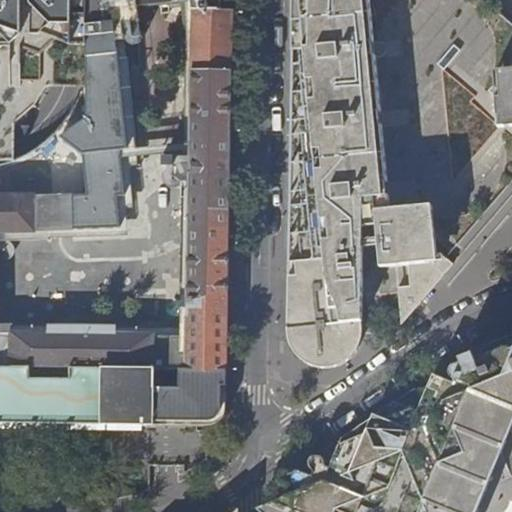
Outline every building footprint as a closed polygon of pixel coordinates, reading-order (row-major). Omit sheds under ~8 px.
[(227,371),(227,355),(227,317),(228,261),(230,132),(231,38),(232,11),(221,11),(220,0),(88,0),(87,58),(118,55),(117,35),(116,26),(115,12),(173,7),(183,7),(192,6),(192,10),(190,10),(190,12),(192,12),(192,31),(190,31),(190,33),(192,33),(191,50),(189,50),(189,53),(191,53),(192,70),(189,71),(189,73),(191,74),(190,137),(187,342),(153,342),(152,337),(0,334),(0,231),(72,230),(72,194),(35,194),(0,195),(0,368),(57,369),(227,371)] [(3,0),(1,68),(4,68),(4,95),(10,88),(14,77),(16,66),(18,0),(3,0)] [(369,56),(368,42),(370,41),(366,0),(290,0),(290,87),(289,201),(288,261),(288,270),(287,298),(287,331),(287,339),(293,352),(301,360),(309,365),(319,368),(325,368),(333,367),(343,363),(352,356),(356,352),(361,342),(362,333),(361,324),(362,323),(400,323),(399,327),(430,292),(453,265),(435,250),(434,234),(435,234),(431,206),(426,207),(406,209),(389,210),(388,196),(384,196),(382,182),(385,182),(384,174),(379,126),(377,126),(375,112),(377,111),(374,73),(372,54),(369,56)] [(120,148),(127,147),(118,55),(87,58),(85,118),(59,138),(83,153),(120,148)] [(490,100),(495,104),(498,136),(511,134),(511,73),(511,75),(492,76),(494,94),(490,100)] [(72,194),(72,230),(119,227),(116,194),(124,192),(120,148),(83,153),(86,195),(72,194)] [(465,355),(471,368),(466,370),(464,367),(460,366),(456,366),(453,369),(452,374),(454,378),(460,381),(459,385),(469,411),(492,421),(511,429),(511,335),(486,344),(488,348),(488,360),(481,362),(476,351),(465,355)] [(0,423),(117,425),(212,427),(220,423),(224,418),(226,411),(226,397),(227,371),(57,369),(0,368),(0,423)] [(312,471),(315,474),(314,477),(301,473),(274,492),(273,511),(454,511),(459,500),(457,493),(463,491),(474,462),(460,429),(421,413),(376,430),(375,438),(358,444),(362,455),(349,460),(350,465),(339,469),(333,466),(332,469),(327,467),(327,463),(324,459),(318,458),(314,460),(311,463),(310,467),(312,471)] [(511,511),(511,499),(509,498),(502,511),(511,511)]
